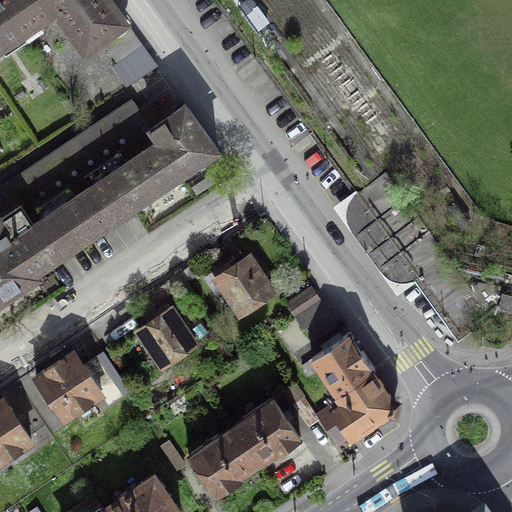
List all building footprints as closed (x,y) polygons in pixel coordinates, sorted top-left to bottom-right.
[(0,0),(0,46),(22,31),(1,0),(0,0)] [(1,0),(22,31),(57,9),(85,47),(99,37),(118,61),(142,45),(109,0),(1,0)] [(427,287),(459,331),(486,311),(470,288),(386,171),(383,173),(257,0),(216,0),(361,197),(341,212),(407,302),(427,287)] [(111,66),(126,86),(156,65),(142,45),(118,61),(111,66)] [(0,207),(0,297),(35,274),(34,271),(217,148),(185,103),(150,127),(131,99),(1,186),(11,200),(0,207)] [(221,280),(219,281),(239,311),(272,290),(248,255),(231,266),(227,261),(214,270),(221,280)] [(495,285),(479,282),(470,288),(486,311),(498,302),(499,296),(493,295),(495,285)] [(296,315),(321,299),(312,286),(288,302),(296,315)] [(313,339),(337,323),(321,299),(296,315),(313,339)] [(157,316),(138,329),(162,363),(194,341),(193,340),(207,330),(189,303),(173,314),(166,303),(154,311),(157,316)] [(331,395),(372,368),(374,367),(350,330),(311,356),(328,382),(324,385),(331,395)] [(73,350),(35,375),(63,417),(101,392),(108,402),(119,396),(94,358),(83,365),(73,350)] [(331,395),(326,398),(331,404),(317,413),(319,417),(336,443),(350,434),(351,436),(397,406),(393,400),(372,368),(331,395)] [(319,417),(317,413),(304,394),(292,402),(307,425),(319,417)] [(230,425),(256,463),(274,451),(276,454),(300,437),(272,396),(230,425)] [(3,397),(0,398),(0,459),(31,439),(3,397)] [(230,425),(188,453),(216,494),(242,477),(240,474),(256,463),(230,425)] [(107,505),(111,511),(179,511),(153,474),(107,505)]
